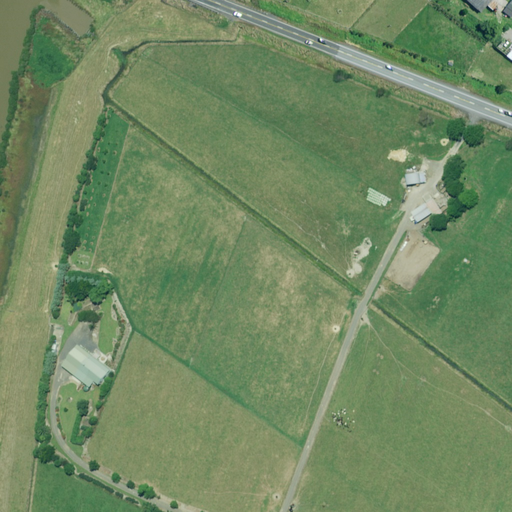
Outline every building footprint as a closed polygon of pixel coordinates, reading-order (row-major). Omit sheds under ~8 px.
[(492,0),(466,0),(481,13),(492,0)] [(511,18),(511,0),(503,12),(511,19),(511,18)] [(420,184),(418,174),(406,175),(408,185),(420,184)] [(436,199),(428,204),(413,212),(419,223),(434,214),(436,218),(444,213),(436,199)] [(109,368),(78,344),(61,366),(89,387),(93,382),(97,384),(109,368)]
